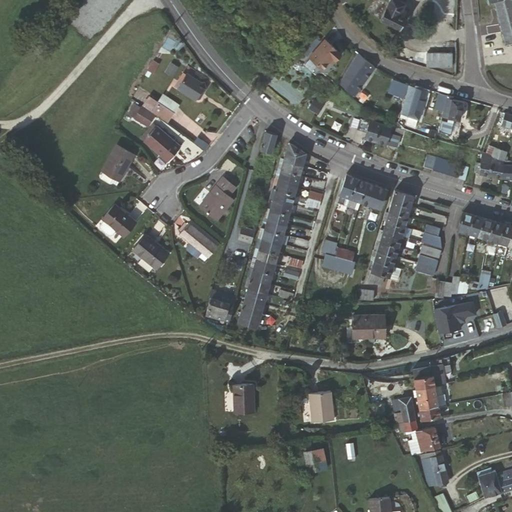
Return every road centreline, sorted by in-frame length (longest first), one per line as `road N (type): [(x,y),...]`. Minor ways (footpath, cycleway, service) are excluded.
road 1 (tertiary): [(250,98),(342,154),(511,215)]
road 2 (track): [(0,363),(159,333),(266,351)]
road 3 (residential): [(511,332),(366,363),(266,351)]
road 4 (track): [(137,0),(44,105),(0,121)]
road 5 (unclassified): [(327,0),(342,26),(376,54),(475,92)]
road 6 (residential): [(250,98),(195,169),(159,193)]
road 7 (tertiary): [(170,0),(212,61),(250,98)]
